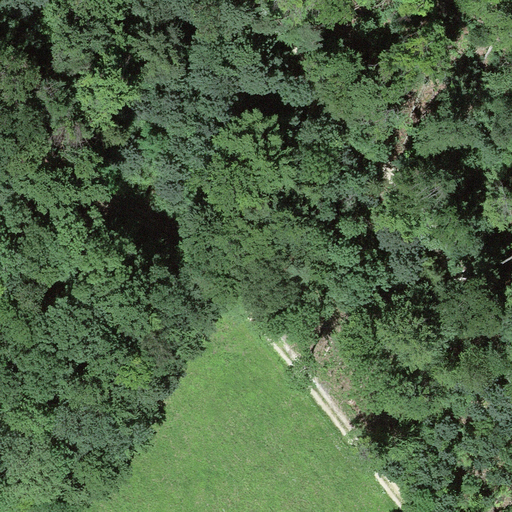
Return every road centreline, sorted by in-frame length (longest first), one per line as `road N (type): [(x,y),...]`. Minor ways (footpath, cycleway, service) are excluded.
road 1 (track): [(407,511),(301,360),(203,256),(117,207),(49,192),(0,193)]
road 2 (track): [(511,351),(294,30),(264,0)]
